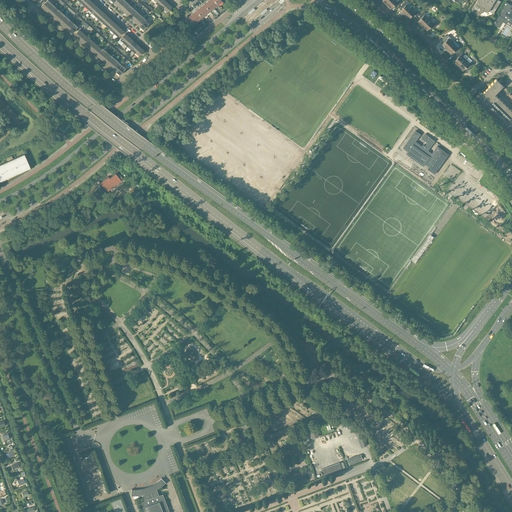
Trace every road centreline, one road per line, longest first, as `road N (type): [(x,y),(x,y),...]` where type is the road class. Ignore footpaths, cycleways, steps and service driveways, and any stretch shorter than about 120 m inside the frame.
road 1 (trunk): [(415,343),(158,158),(0,23)]
road 2 (trunk): [(0,39),(84,113),(410,361)]
road 3 (secondary): [(0,218),(64,182),(283,0)]
road 4 (secondary): [(258,0),(96,135),(0,201)]
road 5 (secondary): [(320,0),(380,45),(511,179)]
road 6 (residential): [(26,0),(119,80),(152,53)]
road 7 (residential): [(448,95),(451,80),(429,42),(370,5),(360,17)]
